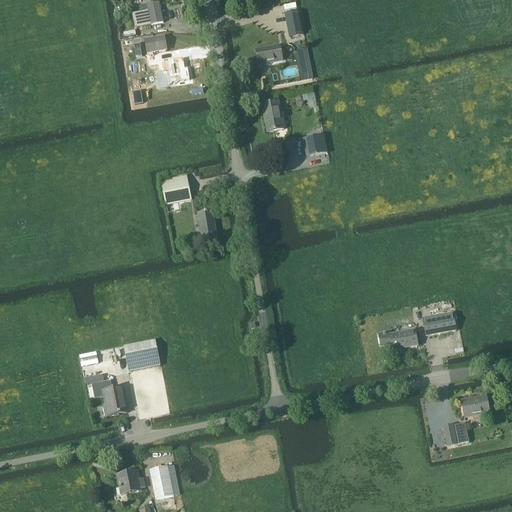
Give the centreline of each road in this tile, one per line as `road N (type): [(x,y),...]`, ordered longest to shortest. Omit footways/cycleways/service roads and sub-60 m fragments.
road 1 (residential): [(279,410),(209,0)]
road 2 (unclassified): [(0,466),(279,410)]
road 3 (unclassified): [(279,410),(511,364)]
